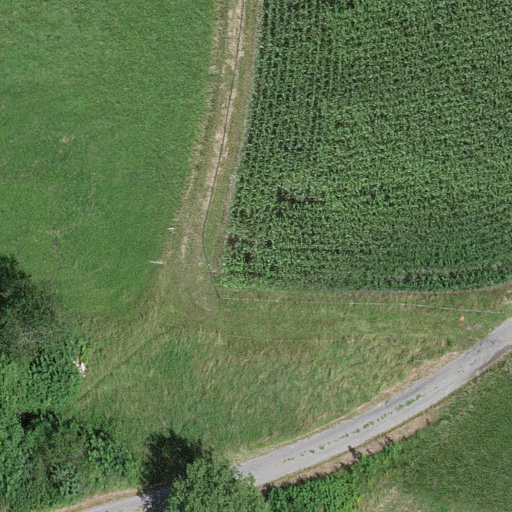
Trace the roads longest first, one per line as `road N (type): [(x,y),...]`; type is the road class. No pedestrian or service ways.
road 1 (track): [(227,0),(202,179),(184,246),(186,310),(237,335),(452,333),(486,347)]
road 2 (track): [(511,329),(412,403),(145,511)]
road 3 (track): [(186,310),(80,389),(0,426)]
